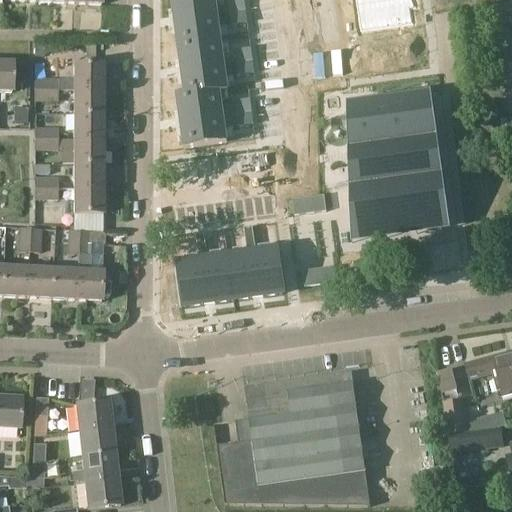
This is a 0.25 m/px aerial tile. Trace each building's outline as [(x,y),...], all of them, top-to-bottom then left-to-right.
[(75,0),(76,7),(101,8),(101,0),(75,0)] [(219,16),(216,0),(170,0),(174,22),(219,16)] [(415,9),(411,0),(400,0),(357,6),(360,32),(367,31),(367,33),(414,26),(411,11),(415,9)] [(244,1),(236,2),(237,14),(245,13),(244,1)] [(237,14),(236,2),(228,3),(230,15),(237,14)] [(247,24),(245,13),(237,14),(239,25),(247,24)] [(239,25),(237,14),(230,15),(231,26),(239,25)] [(222,41),(219,16),(174,22),(177,48),(222,41)] [(353,33),(329,37),(331,50),(355,46),(353,33)] [(226,66),(222,41),(177,48),(181,73),(226,66)] [(95,45),(87,45),(87,62),(95,62),(95,45)] [(251,51),(243,52),(244,64),(252,63),(251,51)] [(244,64),(243,52),(235,53),(236,65),(244,64)] [(252,63),(244,64),(246,75),(254,74),(252,63)] [(244,64),(236,65),(238,76),(246,75),(244,64)] [(0,66),(0,96),(12,96),(13,67),(0,66)] [(184,95),(176,96),(176,99),(206,95),(229,92),(226,66),(181,73),(184,95)] [(57,93),(57,94),(61,94),(73,94),(102,94),(102,68),(73,68),(73,82),(57,81),(57,83),(57,93)] [(34,83),(34,93),(57,93),(57,83),(34,83)] [(206,95),(176,99),(179,124),(225,118),(222,95),(229,94),(229,92),(206,95)] [(57,93),(34,93),(34,103),(57,103),(57,94),(57,93)] [(73,94),(73,119),(102,119),(102,94),(73,94)] [(250,103),(242,104),(243,116),(251,115),(250,103)] [(242,104),(234,105),(236,117),(243,116),(242,104)] [(431,107),(355,117),(360,159),(355,160),(359,197),(354,198),(360,245),(447,235),(431,107)] [(33,109),(34,122),(47,120),(46,108),(33,109)] [(253,126),(251,115),(243,116),(245,127),(253,126)] [(245,127),(243,116),(236,117),(237,128),(245,127)] [(228,146),(225,118),(179,124),(183,152),(228,146)] [(73,119),(73,143),(102,144),(102,119),(73,119)] [(34,132),(34,143),(57,143),(57,132),(34,132)] [(57,143),(34,143),(34,153),(57,153),(57,152),(57,143)] [(102,144),(73,143),(72,168),(102,168),(102,144)] [(102,168),(72,168),(72,193),(102,193),(102,168)] [(34,181),(34,192),(57,192),(57,181),(34,181)] [(57,192),(34,192),(34,202),(57,202),(57,192)] [(102,193),(72,193),(72,219),(102,219),(102,193)] [(308,200),(310,216),(326,214),(323,198),(308,200)] [(310,216),(308,200),(292,203),(294,218),(310,216)] [(254,242),(252,228),(243,229),(245,244),(254,242)] [(28,255),(29,232),(19,232),(18,255),(28,255)] [(29,232),(28,255),(39,256),(40,233),(29,232)] [(79,234),(73,234),(68,234),(67,257),(77,258),(79,234)] [(79,234),(77,258),(88,258),(88,247),(89,235),(79,234)] [(101,235),(89,235),(88,247),(103,248),(104,236),(101,235)] [(203,235),(194,236),(196,250),(205,249),(203,235)] [(254,242),(245,244),(247,258),(255,257),(254,242)] [(205,249),(196,250),(198,264),(207,263),(205,249)] [(247,258),(227,260),(232,303),(282,297),(277,254),(255,257),(247,258)] [(76,274),(77,274),(76,304),(101,305),(102,276),(89,275),(90,258),(88,258),(77,258),(76,274)] [(207,263),(198,264),(177,267),(183,310),(232,303),(227,260),(207,263)] [(3,271),(1,300),(26,302),(27,272),(3,271)] [(27,272),(26,302),(51,303),(52,273),(27,272)] [(315,288),(313,272),(302,274),(304,290),(315,288)] [(77,274),(52,273),(51,303),(76,304),(77,274)] [(112,290),(112,303),(115,303),(124,303),(125,303),(125,290),(118,290),(112,290)] [(511,355),(466,368),(470,382),(491,376),(497,401),(511,396),(511,355)] [(454,393),(449,370),(436,374),(439,396),(454,393)] [(279,472),(360,461),(354,414),(356,413),(352,383),(257,396),(256,389),(222,393),(224,408),(216,410),(219,432),(227,431),(232,468),(224,469),(228,500),(244,498),(245,506),(283,501),(279,472)] [(18,441),(18,433),(20,402),(0,401),(0,432),(9,433),(9,441),(18,441)] [(35,401),(34,418),(46,419),(47,401),(35,401)] [(462,403),(442,405),(446,437),(466,434),(462,403)] [(77,437),(110,432),(107,406),(74,410),(77,437)] [(502,414),(494,417),(498,430),(506,428),(502,414)] [(499,431),(456,436),(458,452),(459,456),(503,451),(501,431),(499,431)] [(113,458),(110,432),(77,437),(80,462),(113,458)] [(33,447),(32,466),(43,466),(44,447),(33,447)] [(80,462),(81,474),(71,476),(72,487),(83,486),(83,488),(116,484),(113,458),(80,462)] [(43,466),(32,466),(31,481),(43,482),(43,466)] [(7,480),(7,489),(7,491),(25,492),(26,481),(7,480)] [(92,511),(119,509),(116,484),(83,488),(85,511),(92,511)]
